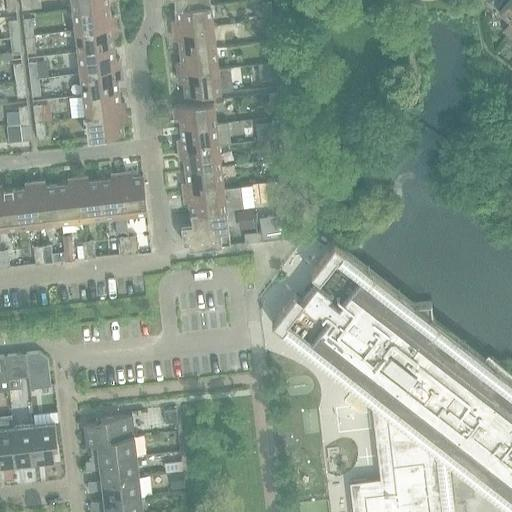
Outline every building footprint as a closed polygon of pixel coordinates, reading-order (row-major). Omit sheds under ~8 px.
[(5,0),(6,11),(15,10),(14,0),(5,0)] [(20,0),(21,9),(30,8),(29,0),(20,0)] [(71,0),(73,8),(109,4),(108,0),(71,0)] [(271,0),(262,2),(264,18),(273,17),(271,0)] [(503,29),(509,34),(511,30),(511,0),(489,0),(489,1),(511,19),(503,29)] [(171,20),(172,30),(213,26),(210,1),(175,5),(176,19),(171,20)] [(73,8),(75,30),(116,25),(115,15),(110,15),(109,4),(73,8)] [(31,17),(22,18),(24,36),(33,35),(31,17)] [(273,17),(264,18),(266,35),(275,34),(273,17)] [(16,19),(8,20),(9,37),(18,36),(16,19)] [(78,51),(114,47),(112,36),(117,35),(116,25),(75,30),(78,51)] [(216,46),(213,26),(172,30),(173,40),(178,40),(180,51),(216,46)] [(33,35),(24,36),(26,52),(35,51),(33,35)] [(18,36),(9,37),(11,54),(20,53),(18,36)] [(276,44),(267,45),(269,62),(278,61),(276,44)] [(178,72),(218,68),(216,46),(180,51),(181,62),(176,62),(178,72)] [(78,51),(80,73),(121,68),(120,58),(115,58),(114,47),(78,51)] [(36,60),(27,61),(29,78),(38,77),(36,60)] [(278,61),(269,62),(271,79),(280,78),(278,61)] [(21,62),(12,63),(14,80),(23,79),(21,62)] [(230,66),(218,68),(178,72),(179,83),(183,82),(185,94),(233,88),(230,66)] [(83,94),(118,90),(117,78),(122,78),(121,68),(80,73),(83,94)] [(38,77),(29,78),(31,95),(40,94),(38,77)] [(23,79),(14,80),(16,97),(25,96),(23,79)] [(83,94),(85,116),(126,111),(125,100),(120,101),(118,90),(83,94)] [(271,110),(279,109),(278,91),(269,92),(271,110)] [(180,115),(181,126),(217,122),(214,100),(174,105),(175,116),(180,115)] [(41,103),(32,104),(34,121),(42,120),(41,103)] [(26,105),(17,106),(18,110),(19,123),(28,122),(26,105)] [(18,110),(7,111),(8,124),(19,123),(18,110)] [(127,121),(126,111),(85,116),(88,138),(123,134),(122,121),(127,121)] [(281,119),(272,120),(274,137),(283,136),(281,119)] [(42,120),(34,121),(36,138),(44,137),(42,120)] [(179,148),(219,143),(232,142),(229,121),(217,122),(181,126),(182,138),(178,138),(179,148)] [(28,122),(19,123),(21,140),(30,139),(28,122)] [(283,136),(274,137),(276,154),(285,153),(283,136)] [(186,169),(222,165),(219,143),(179,148),(180,158),(185,158),(186,169)] [(286,162),(277,163),(279,180),(288,179),(286,162)] [(183,181),(184,191),(224,186),(222,165),(186,169),(187,180),(183,181)] [(131,170),(121,171),(125,212),(147,209),(143,174),(131,175),(131,170)] [(125,212),(121,171),(111,172),(111,177),(100,178),(104,214),(125,212)] [(78,176),(83,217),(104,214),(100,178),(89,180),(88,175),(78,176)] [(61,219),(83,217),(78,176),(68,177),(69,182),(57,183),(61,219)] [(288,179),(279,180),(281,197),(290,196),(288,179)] [(40,222),(61,219),(57,183),(46,185),(45,180),(35,181),(40,222)] [(18,224),(40,222),(35,181),(25,182),(26,187),(14,188),(18,224)] [(224,186),(184,191),(185,201),(190,201),(191,212),(227,208),(244,206),(241,184),(224,186)] [(0,226),(18,224),(14,188),(3,190),(2,185),(0,185),(0,226)] [(187,229),(187,230),(189,248),(231,243),(227,208),(191,212),(193,228),(187,229)] [(253,208),(239,210),(241,228),(256,226),(253,208)] [(291,212),(259,216),(261,230),(262,239),(294,236),(294,235),(291,212)] [(125,222),(116,223),(117,232),(126,232),(125,222)] [(245,241),(262,239),(261,230),(244,232),(245,241)] [(75,234),(63,236),(66,260),(78,258),(76,242),(75,234)] [(136,235),(128,236),(130,253),(138,252),(136,235)] [(128,236),(119,237),(121,254),(130,253),(128,236)] [(93,240),(85,241),(87,257),(95,256),(93,240)] [(85,241),(76,242),(78,258),(87,257),(85,241)] [(433,319),(433,318),(431,302),(413,304),(334,243),(311,273),(318,279),(303,299),(295,293),(271,323),(372,401),(380,477),(350,480),(353,511),(443,511),(437,452),(511,510),(511,371),(490,355),(486,360),(434,319),(433,319)] [(51,245),(42,246),(44,262),(52,261),(51,245)] [(42,246),(33,247),(35,263),(44,262),(42,246)] [(8,249),(0,250),(0,255),(2,268),(10,266),(8,249)] [(43,350),(26,352),(28,375),(30,387),(51,384),(47,354),(43,350)] [(9,389),(21,388),(19,376),(28,375),(26,352),(6,354),(9,389)] [(6,354),(0,354),(0,390),(9,389),(6,354)] [(166,422),(178,420),(176,410),(165,411),(166,422)] [(86,423),(88,445),(91,444),(97,444),(97,443),(111,442),(111,437),(135,435),(133,414),(101,418),(102,421),(86,423)] [(55,421),(34,423),(37,446),(32,447),(34,461),(33,461),(34,464),(44,463),(43,460),(55,458),(53,445),(58,444),(55,421)] [(23,462),(33,461),(34,461),(32,447),(37,446),(34,423),(14,426),(16,449),(12,449),(13,463),(13,467),(23,465),(23,462)] [(140,425),(139,443),(168,445),(169,426),(140,425)] [(2,464),(13,463),(12,449),(16,449),(14,426),(0,427),(0,468),(3,468),(2,464)] [(92,460),(86,461),(87,469),(100,468),(100,463),(113,462),(113,457),(137,455),(135,435),(111,437),(111,442),(97,443),(97,444),(91,444),(92,460)] [(88,481),(89,490),(102,488),(101,484),(115,482),(115,477),(139,475),(137,455),(113,457),(113,462),(100,463),(100,468),(101,468),(102,480),(88,481)] [(183,470),(169,472),(171,487),(185,486),(183,470)] [(90,502),(91,510),(104,508),(104,504),(118,502),(117,498),(141,496),(139,475),(115,477),(115,482),(101,484),(102,488),(89,490),(103,489),(104,500),(90,502)] [(292,496),(292,511),(318,511),(319,495),(292,496)] [(143,511),(141,496),(117,498),(118,502),(104,504),(104,508),(91,510),(105,509),(105,511),(143,511)]
